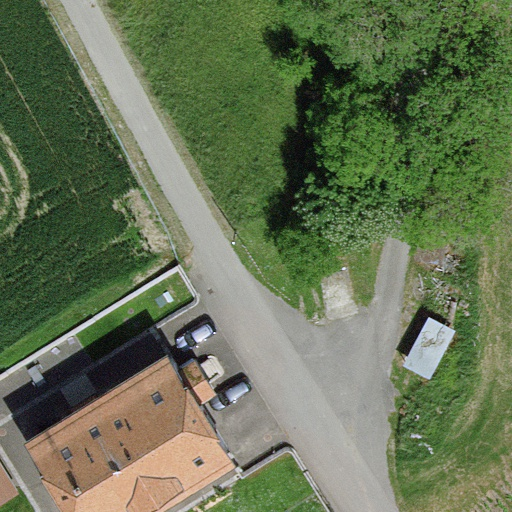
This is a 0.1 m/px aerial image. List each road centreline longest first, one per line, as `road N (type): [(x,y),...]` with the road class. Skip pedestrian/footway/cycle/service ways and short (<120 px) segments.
road 1 (unclassified): [(86,0),(373,511)]
road 2 (track): [(346,471),(395,317),(413,0)]
